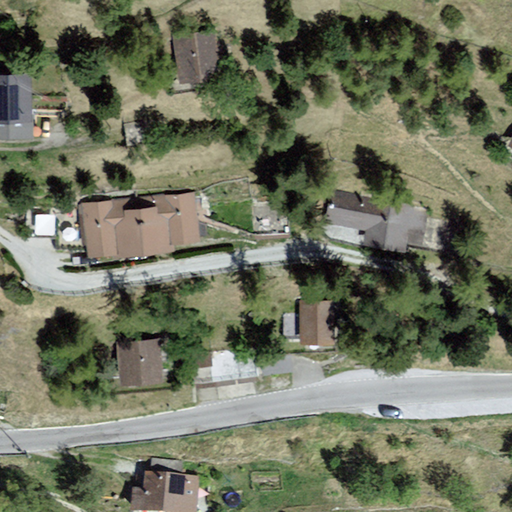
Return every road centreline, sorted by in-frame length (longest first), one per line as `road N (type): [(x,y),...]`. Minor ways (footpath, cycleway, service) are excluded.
road 1 (track): [(0,234),(62,286),(281,253),(343,255),(408,271),(457,302),(511,319)]
road 2 (tertiary): [(0,441),(387,390),(511,384)]
